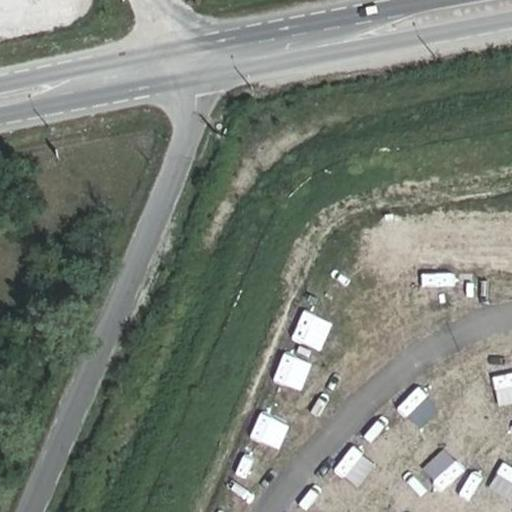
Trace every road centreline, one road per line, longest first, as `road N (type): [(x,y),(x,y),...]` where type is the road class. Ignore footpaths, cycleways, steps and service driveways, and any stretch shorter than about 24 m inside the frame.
road 1 (tertiary): [(35,511),(188,141),(199,97),(194,62)]
road 2 (secondary): [(511,2),(194,62)]
road 3 (secondary): [(194,62),(0,100)]
